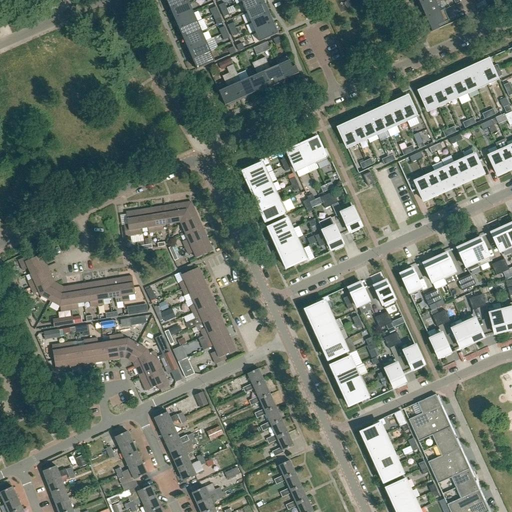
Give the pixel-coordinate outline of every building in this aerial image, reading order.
[(165,0),(170,10),(188,2),(192,0),(165,0)] [(246,12),(264,4),(262,0),(263,0),(247,0),(242,2),(246,12)] [(440,12),(440,11),(436,4),(444,0),(426,0),(419,3),(419,4),(422,9),(420,10),(423,15),(424,15),(425,18),(440,12)] [(175,20),(193,12),(188,2),(170,10),(170,11),(169,11),(172,17),(173,16),(175,20)] [(221,12),(227,9),(224,3),(218,6),(221,12)] [(250,22),(269,14),(267,10),(268,10),(265,4),(264,5),(264,4),(246,12),(250,22)] [(212,15),(218,13),(215,7),(210,10),(212,15)] [(227,9),(221,12),(223,17),(229,15),(227,9)] [(237,12),(240,21),(246,18),(243,10),(237,12)] [(440,12),(425,18),(432,32),(439,29),(437,26),(449,21),(444,10),(440,11),(440,12)] [(179,30),(197,22),(193,12),(175,20),(174,21),(176,27),(177,26),(179,30)] [(218,13),(212,15),(215,21),(220,18),(218,13)] [(255,32),(273,24),(271,20),(272,20),(270,14),(269,15),(269,14),(250,22),(255,32)] [(237,23),(239,31),(250,29),(248,21),(237,23)] [(183,40),(202,32),(197,22),(179,30),(178,31),(180,36),(181,36),(183,40)] [(229,31),(235,29),(233,23),(227,26),(229,31)] [(273,24),(255,32),(259,42),(277,34),(277,33),(277,34),(275,30),(277,30),(274,24),(273,24)] [(221,35),(227,33),(224,27),(218,29),(221,35)] [(235,29),(229,31),(232,37),(238,34),(235,29)] [(247,32),(250,40),(255,38),(252,30),(247,32)] [(188,50),(206,42),(202,32),(183,40),(182,41),(185,46),(186,46),(188,50)] [(227,33),(221,35),(223,41),(229,38),(227,33)] [(275,45),(281,43),(278,37),(273,40),(275,45)] [(192,60),(210,52),(206,42),(188,50),(187,51),(189,56),(190,56),(192,60)] [(238,52),(244,49),(242,43),(236,46),(238,52)] [(260,45),(253,49),(256,56),(264,53),(260,45)] [(230,55),(236,53),(233,47),(227,50),(230,55)] [(210,52),(192,60),(191,61),(193,66),(195,66),(196,69),(196,70),(215,62),(210,52)] [(278,65),(284,80),(298,74),(295,66),(292,68),(287,57),(276,62),(278,66),(278,65)] [(278,65),(278,66),(270,69),(265,58),(258,61),(269,86),(275,83),(276,85),(282,82),(281,81),(284,80),(278,65)] [(255,93),(248,78),(240,82),(233,65),(230,59),(223,62),(226,68),(229,74),(240,99),(246,96),(246,98),(252,95),(251,94),(255,93)] [(497,80),(497,78),(494,73),(492,67),(489,60),(488,61),(478,65),(487,85),(497,80)] [(263,89),(269,86),(258,61),(252,64),(257,75),(248,78),(255,93),(258,91),(258,92),(264,90),(263,89)] [(477,89),(487,85),(478,65),(468,70),(477,89)] [(497,65),(492,67),(494,73),(500,70),(497,65)] [(459,74),(467,94),(477,89),(468,70),(459,74)] [(497,78),(500,77),(502,76),(500,70),(494,73),(497,78)] [(234,102),(240,99),(229,74),(222,77),(227,88),(218,92),(225,106),(228,104),(229,105),(234,103),(234,102)] [(467,94),(459,74),(449,79),(458,98),(467,94)] [(439,83),(448,102),(458,98),(449,79),(439,83)] [(438,107),(448,102),(439,83),(429,87),(438,107)] [(428,112),(438,107),(429,87),(419,92),(428,112)] [(397,102),(406,121),(417,117),(408,97),(397,102)] [(396,126),(406,121),(397,102),(388,106),(396,126)] [(506,113),(511,111),(509,105),(503,108),(505,111),(506,113)] [(378,111),(387,130),(396,126),(388,106),(378,111)] [(487,112),(490,117),(495,115),(493,109),(487,112)] [(377,135),(387,130),(378,111),(368,115),(377,135)] [(490,117),(487,112),(482,114),(484,120),(490,117)] [(377,135),(368,115),(358,120),(367,139),(377,135)] [(468,121),(470,126),(476,124),(473,118),(468,121)] [(358,120),(348,124),(357,144),(367,139),(358,120)] [(470,126),(468,121),(462,123),(465,129),(470,126)] [(347,148),(357,144),(348,124),(347,125),(338,129),(339,131),(347,148)] [(451,135),(456,133),(454,127),(448,130),(451,135)] [(445,138),(451,135),(448,130),(443,132),(445,138)] [(315,162),(315,163),(316,165),(327,160),(326,158),(329,156),(327,152),(326,150),(323,152),(316,137),(307,141),(308,143),(307,143),(315,162)] [(505,140),(495,144),(499,152),(507,171),(511,168),(511,154),(508,147),(506,143),(505,140)] [(417,144),(419,149),(424,147),(425,147),(422,141),(422,142),(417,144)] [(306,167),(315,163),(315,162),(307,143),(303,145),(302,144),(298,146),(298,147),(297,148),(306,167)] [(407,148),(409,154),(415,151),(412,146),(407,148)] [(295,172),(306,167),(297,148),(293,149),(292,148),(288,150),(288,151),(287,152),(295,172)] [(401,151),(404,156),(409,154),(407,148),(401,151)] [(463,157),(464,159),(473,179),(474,178),(483,174),(482,172),(473,152),(463,157)] [(499,152),(488,156),(496,174),(497,175),(506,171),(506,172),(507,171),(499,152)] [(387,157),(390,163),(395,160),(393,155),(387,157)] [(390,163),(387,157),(382,160),(383,163),(384,165),(390,163)] [(463,183),(473,179),(464,159),(455,164),(454,164),(463,183)] [(247,182),(267,174),(260,160),(256,162),(254,163),(256,166),(241,173),(245,182),(247,181),(247,182)] [(454,164),(455,164),(454,161),(443,166),(444,168),(453,188),(463,183),(454,164)] [(444,168),(435,173),(444,192),(453,188),(444,168)] [(363,176),(368,187),(369,186),(372,185),(375,183),(370,173),(363,176)] [(444,192),(435,173),(425,177),(434,196),(444,192)] [(252,192),(271,184),(267,174),(247,182),(248,184),(247,184),(249,189),(250,188),(252,192)] [(434,196),(425,177),(415,182),(424,201),(434,196)] [(256,202),(276,193),(271,184),(252,192),(253,194),(251,194),(253,199),(255,198),(256,202)] [(326,195),(331,206),(338,203),(333,192),(326,195)] [(280,203),(276,193),(256,202),(257,203),(256,204),(258,209),(259,208),(261,212),(280,203)] [(325,209),(331,206),(326,195),(320,198),(325,209)] [(280,219),(286,216),(285,213),(287,212),(282,202),(280,203),(261,212),(261,213),(260,214),(264,223),(279,216),(280,219)] [(180,223),(189,206),(184,203),(168,206),(168,207),(164,208),(167,225),(180,223)] [(185,234),(201,227),(199,224),(200,223),(194,208),(189,206),(180,223),(185,234)] [(167,225),(164,208),(160,208),(160,207),(151,209),(155,232),(162,231),(161,226),(167,225)] [(350,234),(359,230),(359,228),(361,227),(353,208),(341,213),(350,234)] [(148,233),(155,232),(151,209),(143,210),(143,211),(139,212),(142,229),(147,228),(148,233)] [(142,229),(139,212),(135,212),(135,211),(126,213),(128,225),(123,226),(125,237),(142,234),(141,229),(142,229)] [(321,223),(328,222),(327,215),(320,217),(321,223)] [(273,238),(292,230),(286,216),(280,219),(281,222),(266,229),(271,238),(272,237),(273,238)] [(502,228),(511,247),(511,246),(511,221),(504,225),(505,227),(502,228)] [(335,251),(344,247),(334,226),(322,231),(331,250),(334,249),(335,251)] [(185,249),(207,239),(204,231),(203,231),(201,227),(185,234),(188,240),(182,242),(185,249)] [(511,247),(502,228),(500,229),(499,227),(490,231),(500,252),(511,247)] [(297,239),(296,239),(292,230),(273,238),(275,242),(273,243),(275,247),(277,247),(277,248),(297,239)] [(477,263),(479,267),(491,262),(479,236),(470,241),(471,242),(469,243),(477,263)] [(282,258),(303,248),(299,238),(296,239),(297,239),(277,248),(278,250),(277,250),(279,255),(280,254),(282,258)] [(207,239),(185,249),(188,255),(193,253),(196,258),(213,251),(212,250),(211,251),(210,247),(211,247),(207,239)] [(477,263),(469,243),(466,244),(466,243),(456,247),(466,268),(477,263)] [(171,255),(175,253),(178,251),(175,245),(168,249),(171,255)] [(303,248),(282,258),(282,259),(281,260),(285,269),(299,262),(301,265),(303,264),(303,265),(307,263),(307,261),(306,261),(305,260),(308,259),(303,248)] [(443,278),(444,280),(456,275),(445,252),(436,256),(437,258),(435,259),(443,278)] [(30,274),(46,267),(44,263),(45,263),(42,255),(30,260),(28,256),(18,260),(23,271),(28,269),(30,274)] [(397,271),(411,264),(408,257),(394,263),(397,271)] [(443,278),(435,259),(432,260),(432,258),(423,262),(432,283),(443,278)] [(498,262),(502,273),(509,270),(504,259),(498,262)] [(496,276),(502,273),(498,262),(491,265),(496,276)] [(31,288),(52,278),(49,270),(48,271),(46,267),(30,274),(33,280),(28,282),(31,288)] [(410,296),(411,296),(422,290),(411,267),(402,271),(403,273),(400,274),(410,296)] [(182,290),(204,280),(200,272),(199,272),(198,269),(199,268),(198,268),(182,275),(184,281),(179,283),(182,290)] [(464,277),(469,288),(475,285),(470,274),(464,277)] [(119,279),(122,302),(129,301),(128,296),(135,295),(132,277),(131,277),(131,278),(128,278),(127,277),(119,279)] [(462,291),(469,288),(464,277),(457,280),(462,291)] [(50,301),(58,286),(54,284),(51,279),(52,279),(52,278),(31,288),(33,294),(38,292),(40,296),(50,301)] [(116,303),(122,302),(119,279),(110,280),(110,281),(106,282),(109,299),(115,298),(116,303)] [(192,299),(208,292),(207,288),(204,280),(182,290),(185,296),(190,294),(192,299)] [(383,282),(382,280),(373,285),(385,310),(396,305),(386,281),(383,282)] [(109,299),(106,282),(102,282),(102,281),(93,283),(97,306),(104,305),(103,300),(109,299)] [(357,308),(358,307),(361,314),(371,310),(368,303),(369,302),(359,281),(358,282),(350,285),(351,287),(348,288),(357,308)] [(90,307),(97,306),(93,283),(85,284),(85,285),(81,286),(83,303),(89,302),(90,307)] [(83,303),(81,286),(77,286),(76,285),(68,287),(72,310),(78,309),(77,304),(83,303)] [(72,310),(68,287),(67,287),(68,288),(63,289),(58,286),(50,301),(60,307),(64,306),(65,311),(72,310)] [(156,299),(151,288),(146,291),(151,301),(156,299)] [(430,293),(435,304),(441,301),(436,290),(430,293)] [(192,313),(214,303),(211,295),(210,296),(208,292),(192,299),(195,305),(190,307),(192,313)] [(428,307),(435,304),(430,293),(423,296),(428,307)] [(475,297),(479,308),(486,306),(482,295),(475,297)] [(472,311),(479,308),(475,297),(468,299),(472,311)] [(310,320),(329,312),(323,298),(319,300),(317,301),(318,304),(304,311),(308,320),(310,319),(310,320)] [(203,323),(219,316),(217,312),(218,311),(214,303),(192,313),(195,319),(186,323),(188,329),(199,324),(203,323)] [(136,306),(126,307),(128,316),(138,314),(136,306)] [(511,307),(501,311),(507,331),(509,330),(510,332),(511,331),(511,307)] [(507,331),(501,311),(494,312),(493,308),(488,309),(495,336),(505,333),(504,332),(507,331)] [(170,309),(161,314),(163,320),(173,316),(170,309)] [(438,313),(443,324),(450,321),(445,310),(438,313)] [(315,330),(334,321),(329,312),(310,320),(311,322),(309,322),(311,327),(313,326),(315,330)] [(381,315),(386,326),(392,323),(387,312),(381,315)] [(437,327),(443,324),(438,313),(432,316),(437,327)] [(379,329),(386,326),(381,315),(374,318),(379,329)] [(463,324),(472,343),(474,342),(475,344),(484,340),(472,315),(461,320),(463,324)] [(203,337),(225,327),(221,319),(220,319),(219,316),(203,323),(205,328),(200,330),(203,337)] [(146,317),(138,318),(139,325),(147,324),(146,317)] [(319,340),(338,331),(334,321),(315,330),(315,332),(314,332),(316,337),(317,336),(319,340)] [(463,324),(456,327),(454,323),(450,325),(461,350),(470,346),(469,344),(472,343),(463,324)] [(205,350),(213,346),(229,339),(228,335),(229,335),(225,327),(203,337),(206,343),(202,344),(205,350)] [(442,359),(451,355),(440,329),(435,331),(437,336),(430,339),(438,358),(441,357),(442,359)] [(60,337),(58,330),(43,332),(44,339),(60,337)] [(323,350),(343,341),(338,331),(319,340),(320,341),(318,342),(320,347),(322,346),(323,350)] [(390,335),(395,346),(401,343),(396,333),(390,335)] [(129,360),(137,345),(127,339),(123,340),(122,334),(116,336),(119,359),(120,359),(120,358),(124,357),(129,360)] [(389,349),(395,346),(390,335),(384,338),(389,349)] [(111,360),(119,359),(116,336),(109,337),(110,342),(104,343),(106,360),(110,359),(111,360)] [(106,360),(104,343),(98,344),(97,339),(90,340),(94,363),(103,362),(102,361),(106,360)] [(229,339),(213,346),(216,352),(211,354),(215,365),(226,360),(224,356),(236,351),(232,342),(231,343),(229,339)] [(85,365),(94,363),(90,340),(83,341),(84,346),(78,347),(81,364),(85,363),(85,365)] [(343,357),(349,354),(343,341),(323,350),(324,351),(322,352),(326,361),(341,354),(343,357)] [(81,364),(78,347),(72,348),(71,343),(65,344),(68,367),(77,366),(77,365),(81,364)] [(60,369),(68,367),(65,344),(58,345),(59,350),(52,351),(55,369),(56,369),(56,368),(59,368),(60,369)] [(135,367),(157,358),(154,351),(149,354),(147,350),(137,345),(129,360),(134,362),(136,367),(135,367)] [(408,349),(406,345),(401,347),(413,372),(422,368),(421,366),(424,365),(415,346),(408,349)] [(179,354),(175,356),(178,363),(182,361),(187,358),(184,352),(179,354)] [(175,364),(172,358),(170,353),(165,355),(170,366),(175,364)] [(335,376),(355,368),(349,354),(343,357),(344,360),(329,367),(333,376),(335,375),(335,376)] [(141,379),(162,370),(157,358),(135,367),(138,376),(139,375),(141,379)] [(187,358),(182,361),(178,363),(185,379),(194,374),(187,358)] [(397,389),(406,385),(395,359),(383,365),(394,388),(396,387),(397,389)] [(355,368),(335,376),(337,380),(336,381),(338,385),(339,385),(340,386),(359,377),(361,376),(367,373),(363,364),(355,368)] [(177,369),(173,371),(172,372),(176,381),(181,379),(177,369)] [(253,387),(264,382),(258,369),(247,374),(252,384),(243,388),(245,393),(254,389),(253,387)] [(162,370),(141,379),(143,383),(142,383),(145,391),(157,386),(159,390),(169,385),(162,370)] [(341,388),(339,388),(341,393),(343,392),(344,396),(364,387),(364,388),(366,387),(366,386),(361,376),(359,377),(340,386),(341,388)] [(253,387),(254,389),(258,397),(249,401),(251,406),(260,402),(259,400),(270,395),(264,382),(253,387)] [(345,397),(343,398),(347,407),(362,400),(363,403),(366,402),(366,403),(370,401),(370,400),(364,388),(364,387),(344,396),(345,397)] [(199,408),(207,404),(202,392),(194,396),(199,408)] [(265,413),(276,408),(270,395),(259,400),(260,402),(263,410),(254,414),(257,419),(266,414),(265,413)] [(413,431),(445,416),(438,401),(440,400),(438,396),(436,396),(436,395),(417,403),(422,414),(408,420),(413,431)] [(272,427),(271,425),(282,420),(276,408),(265,413),(266,414),(269,422),(260,426),(263,431),(272,427)] [(398,425),(405,422),(400,411),(393,414),(398,425)] [(179,420),(184,417),(182,413),(177,415),(177,414),(169,418),(167,412),(154,418),(159,429),(172,423),(179,420)] [(436,446),(455,437),(454,435),(455,434),(453,430),(452,430),(445,416),(413,431),(418,442),(432,436),(436,446)] [(277,440),(277,438),(288,433),(282,420),(271,425),(272,427),(275,435),(266,439),(268,444),(277,440)] [(366,443),(385,434),(379,420),(375,422),(375,423),(373,424),(374,427),(359,433),(363,443),(365,442),(366,443)] [(164,439),(177,434),(172,423),(159,429),(164,439)] [(404,432),(409,430),(407,424),(401,427),(404,432)] [(120,448),(132,443),(127,432),(115,438),(120,448)] [(277,438),(277,440),(281,448),(272,452),(274,457),(284,452),(283,451),(294,446),(288,433),(277,438)] [(188,441),(194,438),(192,434),(187,436),(186,435),(179,439),(177,434),(164,439),(169,450),(181,444),(188,441)] [(370,453),(389,444),(385,434),(366,443),(366,444),(365,445),(367,449),(368,449),(370,453)] [(432,473),(464,459),(457,443),(459,443),(457,438),(456,439),(455,437),(436,446),(441,456),(427,462),(432,473)] [(410,446),(416,444),(413,438),(408,441),(410,446)] [(125,459),(137,453),(132,443),(120,448),(125,459)] [(174,460),(186,455),(181,444),(169,450),(174,460)] [(375,463),(394,454),(389,444),(370,453),(371,454),(369,455),(371,459),(373,459),(375,463)] [(416,444),(410,446),(413,452),(418,449),(416,444)] [(227,445),(212,451),(218,467),(233,462),(227,445)] [(113,451),(107,454),(102,456),(104,461),(115,456),(113,451)] [(129,469),(142,463),(137,453),(125,459),(129,469)] [(379,472),(398,464),(394,454),(375,463),(375,464),(374,465),(376,469),(377,468),(379,472)] [(178,471),(191,465),(186,455),(174,460),(178,471)] [(79,468),(86,465),(82,456),(75,459),(79,468)] [(456,488),(474,480),(473,477),(474,476),(472,472),(471,473),(464,459),(432,473),(437,484),(451,478),(456,488)] [(289,461),(278,466),(283,476),(274,480),(276,485),(285,481),(284,479),(295,474),(289,461)] [(421,469),(426,467),(424,461),(418,464),(421,469)] [(142,463),(129,469),(134,480),(147,474),(142,463)] [(398,480),(404,477),(398,464),(379,472),(379,473),(378,474),(382,483),(397,477),(398,480)] [(191,465),(178,471),(183,482),(196,476),(191,465)] [(73,472),(73,473),(78,471),(76,466),(66,470),(65,469),(58,472),(56,466),(43,471),(47,482),(60,477),(67,474),(67,475),(73,472)] [(426,467),(421,469),(423,475),(429,472),(426,467)] [(227,480),(240,474),(237,468),(224,473),(227,480)] [(205,485),(222,477),(218,469),(201,477),(205,485)] [(290,491),(301,486),(295,474),(284,479),(285,481),(289,488),(280,493),(282,498),(291,493),(290,491)] [(262,480),(265,486),(274,482),(271,476),(262,480)] [(51,493),(64,488),(60,477),(47,482),(51,493)] [(391,499),(410,490),(404,477),(398,480),(399,483),(385,489),(389,498),(390,498),(391,499)] [(448,508),(449,511),(459,511),(484,501),(477,486),(478,485),(476,481),(475,481),(474,480),(456,488),(460,499),(447,505),(448,508)] [(431,492),(436,490),(434,484),(428,487),(431,492)] [(142,503),(155,497),(150,486),(137,492),(140,497),(133,501),(128,503),(124,505),(126,510),(130,508),(135,506),(142,503)] [(296,504),(307,499),(301,486),(290,491),(291,493),(295,501),(286,505),(288,510),(297,506),(296,504)] [(0,494),(4,504),(17,498),(12,487),(0,492),(0,494)] [(209,498),(222,492),(220,488),(215,490),(207,493),(204,487),(192,493),(197,504),(209,498)] [(55,504),(68,499),(64,488),(51,493),(55,504)] [(111,506),(111,505),(122,500),(132,496),(129,490),(106,500),(111,511),(121,511),(122,511),(119,503),(116,505),(115,504),(111,506)] [(395,509),(415,500),(410,490),(391,499),(393,503),(391,503),(393,508),(395,507),(395,509)] [(436,490),(431,492),(433,498),(439,495),(436,490)] [(200,511),(207,511),(214,509),(211,503),(224,497),(222,492),(209,498),(197,504),(200,511)] [(146,511),(149,511),(160,507),(155,497),(142,503),(146,511)] [(8,511),(14,511),(22,508),(17,498),(4,504),(8,511)] [(58,511),(66,511),(72,510),(68,499),(55,504),(58,511)] [(296,504),(297,506),(299,511),(312,511),(307,499),(296,504)] [(414,511),(419,510),(415,500),(395,509),(396,510),(395,511),(414,511)] [(488,511),(484,501),(459,511),(488,511)]
